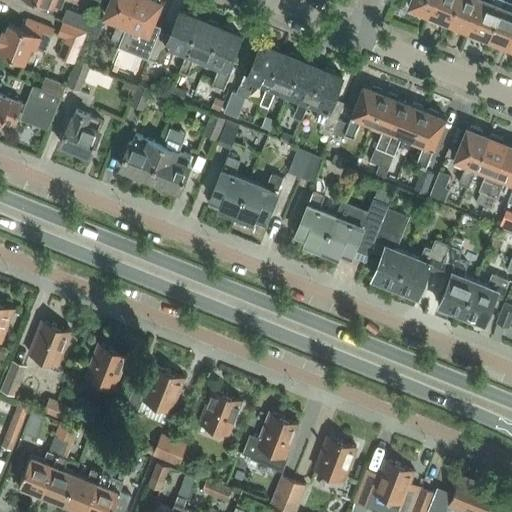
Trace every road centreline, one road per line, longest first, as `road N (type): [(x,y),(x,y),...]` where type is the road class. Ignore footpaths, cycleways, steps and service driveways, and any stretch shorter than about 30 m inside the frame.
road 1 (primary): [(0,221),(511,430)]
road 2 (residential): [(511,369),(0,161)]
road 3 (primary): [(511,402),(0,195)]
road 4 (residential): [(0,255),(511,461)]
road 5 (residential): [(511,98),(355,34)]
